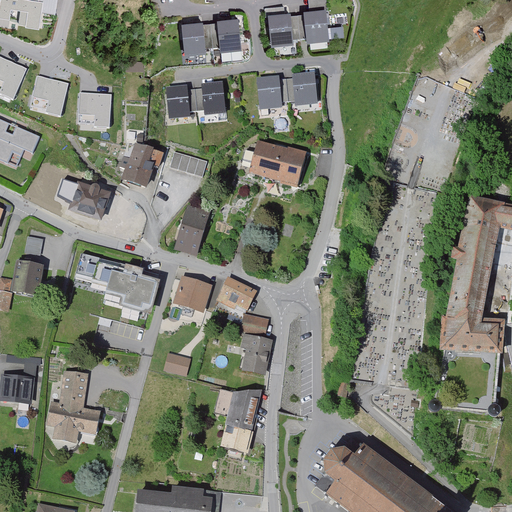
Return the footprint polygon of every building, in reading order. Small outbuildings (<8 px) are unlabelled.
[(42,3),(23,0),(0,0),(0,19),(38,26),(42,3)] [(308,0),(309,12),(325,10),(327,10),(325,0),(308,0)] [(305,31),(299,31),(300,37),(307,36),(308,41),(328,39),(325,10),(309,12),(305,12),(305,14),(307,31),(305,31)] [(300,37),(299,31),(291,32),(290,16),(289,14),(269,16),(272,44),(292,42),(292,38),(300,37)] [(307,31),(305,14),(297,15),(299,31),(305,31),(307,31)] [(299,31),(297,15),(290,16),(291,32),(299,31)] [(212,41),(213,47),(220,46),(221,50),(234,49),(241,48),(238,19),(218,21),(218,23),(220,40),(212,41)] [(205,52),(205,47),(213,47),(212,41),(204,42),(202,24),(202,23),(182,25),(185,54),(205,52)] [(210,23),(202,24),(204,42),(212,41),(210,23)] [(218,23),(210,23),(212,41),(220,40),(218,23)] [(242,61),(241,48),(234,49),(235,62),(242,61)] [(26,69),(0,57),(0,91),(14,97),(26,69)] [(288,97),(288,103),(296,102),(296,106),(316,104),(313,75),(293,78),(294,79),(295,96),(288,97)] [(68,84),(38,76),(30,105),(61,113),(68,84)] [(489,77),(483,88),(490,91),(495,80),(489,77)] [(280,98),(278,81),(278,79),(258,81),(260,105),(261,110),(281,108),(280,103),(288,103),(288,97),(280,98)] [(294,79),(286,80),(288,97),(295,96),(294,79)] [(286,80),(278,81),(280,98),(288,97),(286,80)] [(196,106),(197,112),(205,111),(205,116),(225,114),(222,85),(202,87),(202,90),(204,106),(196,106)] [(187,91),(187,89),(167,91),(170,120),(190,117),(189,113),(197,112),(196,106),(189,107),(187,91)] [(195,90),(187,91),(189,107),(196,106),(195,90)] [(204,106),(202,90),(195,90),(196,106),(204,106)] [(111,95),(79,94),(78,124),(109,126),(111,95)] [(0,121),(0,154),(10,159),(13,153),(22,157),(24,150),(32,153),(33,154),(40,138),(39,138),(17,129),(12,139),(4,135),(9,125),(0,121)] [(253,164),(251,173),(298,185),(305,158),(258,145),(256,154),(245,151),(243,161),(253,164)] [(128,171),(124,181),(146,188),(153,168),(158,169),(162,157),(136,147),(132,160),(125,157),(120,168),(128,171)] [(10,159),(0,154),(0,161),(8,165),(10,159)] [(171,169),(204,179),(208,163),(175,154),(171,169)] [(114,189),(99,180),(97,188),(94,189),(92,190),(79,186),(71,211),(100,220),(108,196),(111,197),(114,189)] [(503,327),(511,327),(511,208),(473,201),(464,234),(461,234),(459,241),(462,241),(460,251),(454,250),(453,259),(459,260),(448,316),(441,315),(440,326),(444,326),(442,349),(444,349),(434,404),(430,405),(429,408),(430,411),(433,413),(436,412),(438,410),(491,416),(494,417),(498,416),(499,414),(499,411),(495,408),(503,327)] [(208,217),(187,210),(176,244),(198,251),(208,217)] [(42,241),(29,238),(26,253),(39,256),(42,241)] [(148,313),(156,285),(113,274),(114,269),(99,265),(100,260),(82,255),(75,278),(92,282),(91,287),(107,292),(105,296),(125,301),(123,306),(148,313)] [(37,297),(43,265),(20,261),(14,293),(37,297)] [(0,286),(0,310),(9,312),(12,296),(9,295),(12,282),(1,279),(0,286)] [(176,303),(184,305),(182,311),(192,314),(194,308),(203,310),(209,289),(210,290),(211,289),(183,281),(176,303)] [(242,319),(255,294),(253,292),(229,281),(219,301),(233,308),(230,314),(242,319)] [(268,324),(244,319),(241,330),(265,336),(268,324)] [(264,374),(270,341),(252,338),(245,370),(264,374)] [(40,359),(7,356),(7,362),(25,364),(24,379),(34,380),(35,364),(40,365),(40,359)] [(169,356),(166,370),(174,372),(178,358),(169,356)] [(189,361),(178,358),(174,372),(185,375),(189,361)] [(98,431),(97,427),(98,425),(95,424),(97,415),(98,415),(98,413),(96,413),(96,414),(80,411),(81,406),(80,405),(80,401),(81,401),(85,377),(66,375),(61,407),(54,406),(54,405),(53,405),(49,424),(48,425),(50,425),(50,424),(57,426),(55,437),(54,438),(56,438),(56,437),(74,440),(74,441),(75,442),(75,440),(78,441),(79,435),(92,437),(95,437),(98,431)] [(31,402),(34,380),(24,379),(3,377),(1,399),(31,402)] [(340,397),(346,398),(348,388),(348,386),(342,385),(340,397)] [(252,426),(253,426),(251,433),(253,434),(256,419),(253,418),(258,392),(236,394),(222,390),(217,409),(231,412),(223,445),(246,452),(252,426)] [(329,498),(338,505),(337,507),(339,509),(341,507),(347,511),(449,511),(447,510),(448,508),(446,506),(444,508),(435,501),(437,499),(435,497),(433,499),(423,492),(425,490),(423,488),(421,490),(412,484),(414,481),(411,480),(410,482),(401,475),(402,473),(400,471),(398,473),(390,467),(391,464),(389,463),(387,465),(378,458),(380,455),(377,454),(375,456),(366,449),(368,447),(365,445),(364,447),(362,445),(361,446),(354,441),(353,439),(351,440),(352,441),(346,449),(345,449),(344,453),(335,454),(333,451),(330,452),(332,456),(327,463),(323,462),(322,465),(326,466),(327,475),(323,477),(324,479),(318,486),(316,486),(316,488),(318,488),(325,494),(325,495),(327,496),(325,499),(328,500),(329,498)] [(217,511),(219,495),(174,489),(173,497),(139,493),(136,511),(217,511)]
